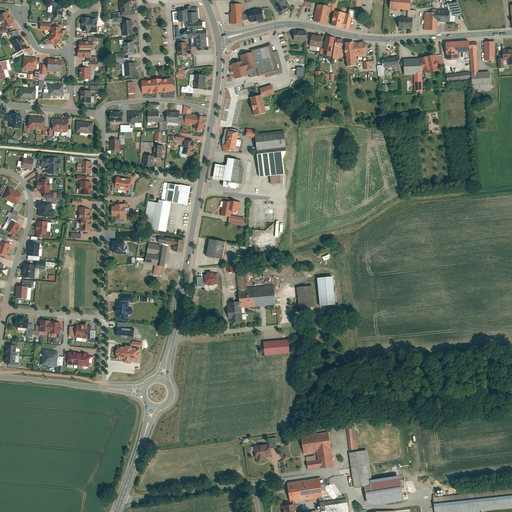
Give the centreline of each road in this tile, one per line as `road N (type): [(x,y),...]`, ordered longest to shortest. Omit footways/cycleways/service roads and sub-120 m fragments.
road 1 (tertiary): [(218,39),(293,24),(378,39),(511,32)]
road 2 (secondary): [(160,381),(201,182)]
road 3 (unclassified): [(120,501),(253,482),(259,511)]
road 4 (residential): [(5,308),(30,198),(20,179),(0,171)]
road 5 (residential): [(102,166),(100,317)]
